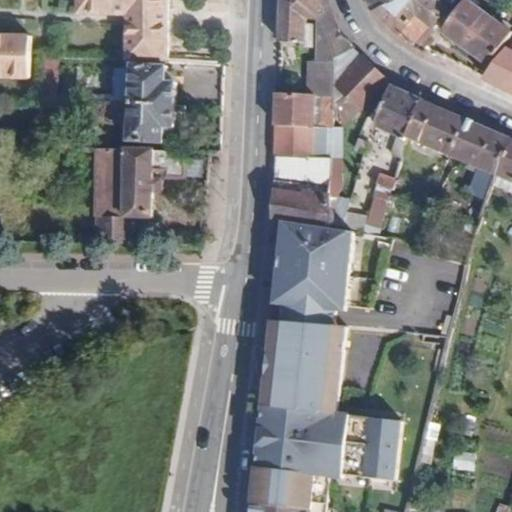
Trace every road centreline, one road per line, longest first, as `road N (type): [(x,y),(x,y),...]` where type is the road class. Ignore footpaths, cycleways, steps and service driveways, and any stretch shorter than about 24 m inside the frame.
road 1 (secondary): [(258,0),(255,214),(213,511)]
road 2 (residential): [(511,117),(385,49),(356,0)]
